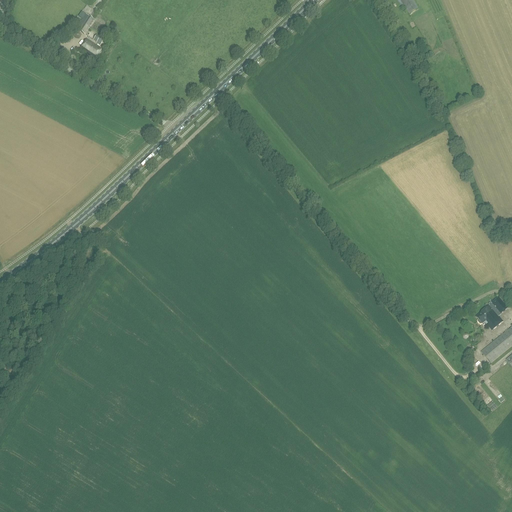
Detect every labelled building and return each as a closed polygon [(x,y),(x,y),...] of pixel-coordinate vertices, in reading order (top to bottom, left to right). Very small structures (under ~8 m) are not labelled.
[(418,9),(412,0),(400,0),(409,14),(418,9)] [(380,11),(389,5),(386,1),(377,6),(380,11)] [(85,34),(94,20),(86,15),(77,29),(85,34)] [(97,46),(95,45),(87,40),(80,50),(95,60),(102,50),(99,48),(104,40),(97,35),(94,40),(97,43),(96,43),(98,44),(97,46)] [(72,55),(61,48),(58,54),(69,61),(72,55)] [(488,304),(489,306),(498,316),(508,308),(499,298),(492,304),(491,302),(488,304)] [(503,322),(498,316),(489,306),(476,317),(478,319),(477,320),(477,322),(479,324),(481,324),(482,324),(485,322),(492,331),(503,322)] [(490,364),(511,345),(511,327),(481,352),(490,364)] [(484,347),(490,342),(487,339),(481,345),(484,347)] [(502,397),(495,387),(492,389),(500,399),(502,397)]
